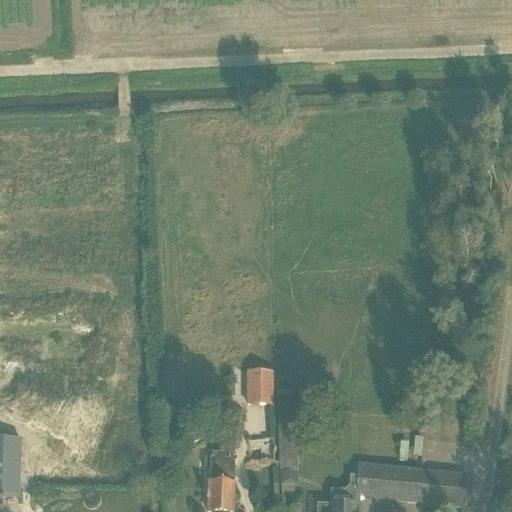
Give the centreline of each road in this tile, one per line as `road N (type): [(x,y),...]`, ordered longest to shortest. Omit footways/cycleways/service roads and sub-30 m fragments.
road 1 (track): [(127,64),(511,47)]
road 2 (track): [(127,64),(132,340)]
road 3 (unclassified): [(485,511),(511,312)]
road 4 (track): [(0,70),(127,64)]
